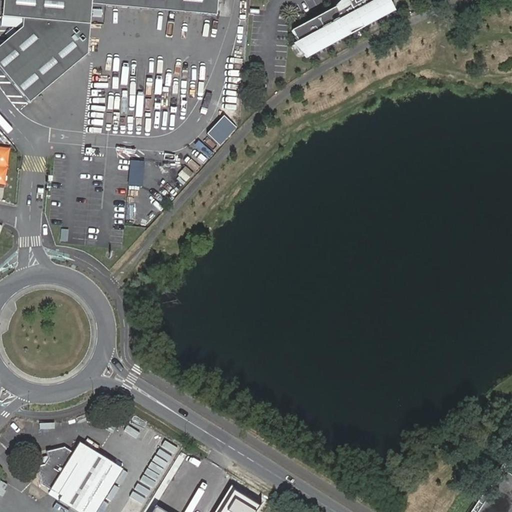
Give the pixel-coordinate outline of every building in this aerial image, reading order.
[(0,45),(0,66),(30,102),(87,54),(92,4),(216,15),(217,0),(4,0),(3,17),(19,19),(18,31),(0,45)] [(339,0),(332,9),(290,31),(296,43),(291,46),(306,60),(394,11),(387,0),(339,0)] [(52,86),(56,95),(64,91),(59,82),(52,86)] [(222,145),(239,127),(227,116),(210,133),(222,145)] [(211,140),(200,152),(208,160),(219,147),(211,140)] [(0,183),(8,184),(11,146),(0,145),(0,183)] [(132,160),(130,184),(144,185),(146,161),(132,160)] [(54,502),(70,511),(93,511),(119,471),(76,444),(71,454),(63,449),(44,453),(45,458),(40,459),(38,463),(38,468),(32,470),(37,487),(56,499),(54,502)] [(477,511),(503,473),(511,478),(511,471),(500,464),(469,511),(477,511)] [(511,511),(511,478),(503,473),(477,511),(511,511)] [(255,511),(260,503),(232,487),(217,511),(255,511)]
